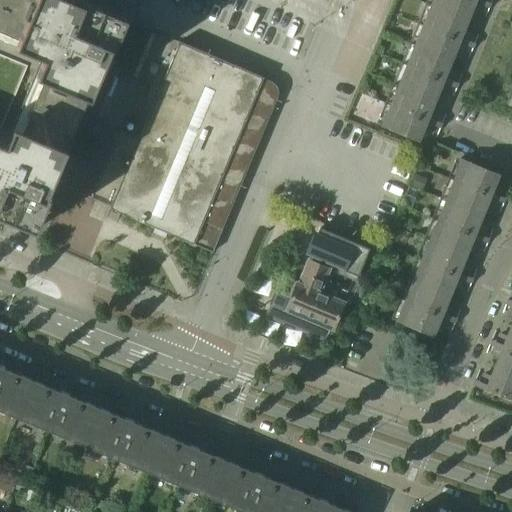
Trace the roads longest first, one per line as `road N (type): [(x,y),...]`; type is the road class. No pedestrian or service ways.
road 1 (residential): [(0,336),(481,511)]
road 2 (secondary): [(185,381),(511,497)]
road 3 (secondary): [(511,471),(193,360)]
road 4 (residential): [(203,335),(309,76)]
road 5 (residential): [(432,421),(203,335)]
road 6 (secondary): [(0,306),(185,381)]
road 7 (residential): [(432,421),(487,287),(511,253)]
